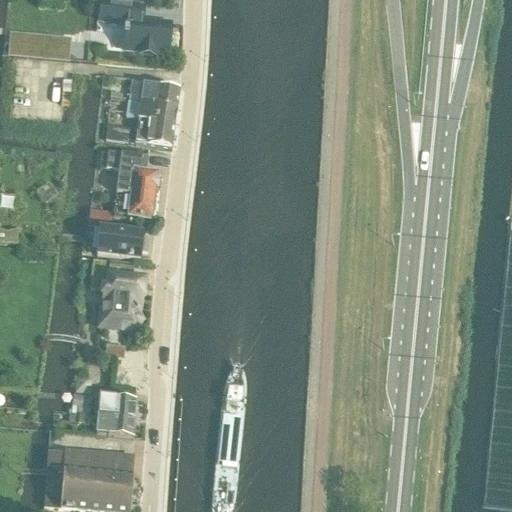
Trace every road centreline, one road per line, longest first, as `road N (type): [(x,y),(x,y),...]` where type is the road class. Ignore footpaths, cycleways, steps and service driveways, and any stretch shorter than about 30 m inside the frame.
road 1 (unclassified): [(153,511),(158,290),(174,235),(194,0)]
road 2 (residential): [(316,511),(344,0)]
road 3 (primary): [(397,511),(426,200)]
road 4 (primary): [(390,0),(404,124),(426,200)]
